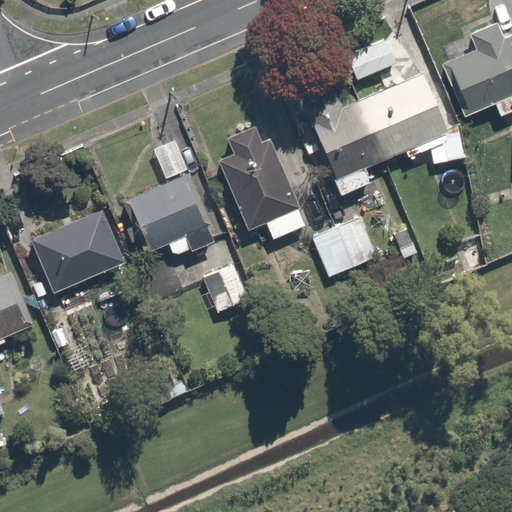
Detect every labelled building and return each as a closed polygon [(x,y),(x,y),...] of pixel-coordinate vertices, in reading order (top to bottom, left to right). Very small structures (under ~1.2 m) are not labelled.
[(473,49),(446,62),(470,109),(493,98),(502,117),(511,112),(511,33),(506,36),(496,17),(465,33),(473,49)] [(414,57),(395,23),(338,53),(357,88),(414,57)] [(332,91),(302,103),(339,193),(370,180),(364,165),(420,142),(429,163),(463,148),(429,66),(338,104),(332,91)] [(310,150),(287,102),(251,119),(256,130),(231,142),(236,151),(212,163),(241,224),(256,216),(267,239),(308,219),(295,191),(329,176),(315,147),(310,150)] [(212,232),(186,169),(124,195),(150,258),(164,252),(212,232)] [(105,208),(26,241),(49,297),(128,264),(105,208)] [(359,215),(309,234),(325,275),(375,256),(359,215)] [(405,226),(389,232),(402,262),(417,256),(405,226)] [(164,252),(178,285),(200,276),(215,312),(251,297),(222,228),(212,232),(164,252)] [(478,233),(456,242),(468,270),(490,261),(478,233)] [(14,273),(0,278),(0,332),(32,321),(14,273)]
